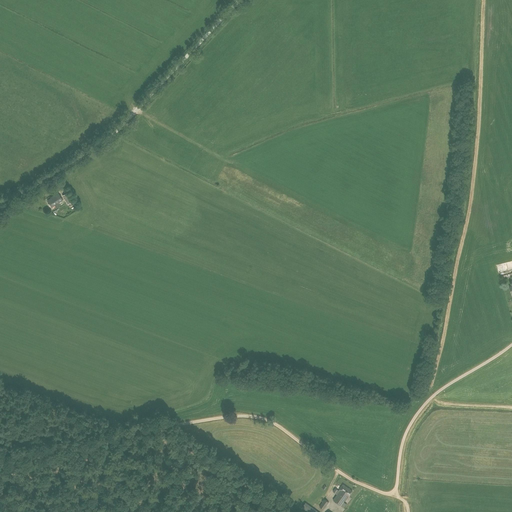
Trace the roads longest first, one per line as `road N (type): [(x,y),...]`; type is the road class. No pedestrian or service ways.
road 1 (unclassified): [(0,200),(114,132),(239,0)]
road 2 (track): [(393,492),(352,480),(257,420),(171,423)]
road 3 (track): [(0,453),(171,423)]
